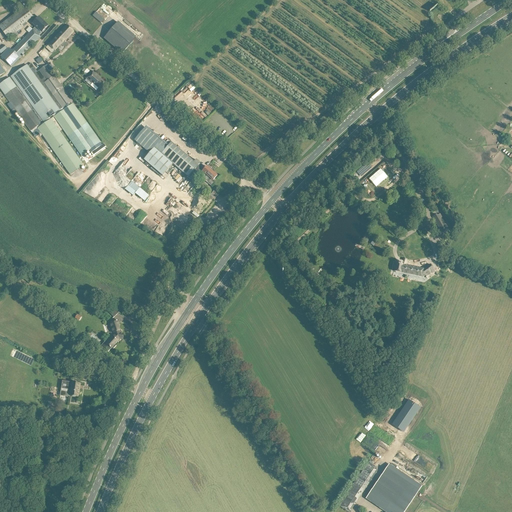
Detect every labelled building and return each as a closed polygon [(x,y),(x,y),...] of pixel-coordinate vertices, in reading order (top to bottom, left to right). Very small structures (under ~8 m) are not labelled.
[(21,9),(0,24),(0,28),(8,39),(13,36),(17,32),(24,27),(22,25),(29,20),(33,17),(25,6),(21,9)] [(42,32),(48,26),(39,17),(33,23),(36,26),(33,29),(36,32),(38,29),(42,32)] [(63,28),(48,44),(55,51),(65,40),(68,38),(69,40),(72,37),(70,36),(71,35),(74,31),(67,24),(63,28)] [(12,67),(41,37),(36,32),(33,29),(32,29),(12,49),(11,50),(9,48),(1,56),(12,67)] [(112,29),(104,38),(122,53),(130,44),(112,29)] [(0,84),(0,88),(5,95),(16,86),(43,123),(53,115),(61,109),(43,84),(36,73),(37,72),(31,63),(28,66),(27,64),(10,77),(11,77),(10,78),(9,77),(0,84)] [(36,73),(43,84),(61,109),(71,102),(72,101),(47,65),(39,70),(40,70),(37,72),(36,73)] [(89,75),(86,78),(89,81),(92,84),(90,86),(96,91),(98,88),(99,88),(101,86),(104,82),(92,71),(89,75)] [(189,94),(193,91),(192,90),(196,87),(190,80),(180,89),(184,94),(187,91),(189,94)] [(16,86),(5,95),(10,102),(7,105),(11,110),(14,108),(31,132),(43,123),(16,86)] [(64,110),(73,104),(71,102),(61,109),(53,115),(54,117),(64,110)] [(73,104),(64,110),(91,149),(101,142),(73,103),(73,104)] [(64,110),(54,117),(81,156),(87,163),(88,162),(83,154),(91,149),(64,110)] [(31,132),(32,133),(38,128),(51,119),(54,117),(53,115),(43,123),(31,132)] [(51,119),(38,128),(71,174),(83,165),(51,119)] [(167,147),(161,154),(173,164),(188,177),(191,180),(196,174),(201,168),(198,166),(200,163),(196,160),(194,162),(171,142),(168,146),(167,147)] [(203,170),(202,171),(206,174),(204,176),(203,178),(208,182),(208,183),(212,186),(214,183),(212,182),(214,179),(217,176),(207,167),(207,166),(203,170)] [(131,180),(124,189),(133,196),(135,193),(144,201),(149,195),(131,180)] [(215,190),(210,196),(215,200),(219,194),(215,190)] [(439,214),(434,218),(442,233),(448,229),(439,214)] [(372,236),(368,243),(373,246),(378,239),(372,236)] [(435,271),(434,270),(430,265),(424,269),(405,265),(406,264),(402,263),(402,264),(395,263),(393,271),(401,272),(423,277),(425,275),(426,276),(427,275),(426,274),(431,271),(432,273),(435,271)] [(111,307),(109,309),(111,311),(109,312),(114,317),(119,312),(114,307),(113,309),(111,307)] [(118,321),(108,324),(112,333),(114,333),(114,335),(110,339),(109,338),(105,343),(105,342),(99,349),(102,352),(103,353),(104,354),(107,351),(108,352),(112,348),(113,349),(116,346),(115,344),(118,341),(118,342),(120,340),(121,339),(123,339),(124,334),(122,333),(121,330),(120,330),(119,326),(120,326),(118,321)] [(70,365),(79,366),(80,358),(71,357),(63,356),(62,362),(70,364),(70,365)] [(79,384),(70,382),(62,381),(59,401),(68,403),(68,397),(70,397),(71,396),(78,397),(79,388),(80,388),(80,385),(79,385),(79,384)] [(366,437),(362,444),(380,453),(384,447),(366,437)] [(349,511),(350,511),(377,469),(367,462),(340,506),(349,511)] [(389,465),(366,498),(385,511),(404,511),(416,494),(421,487),(389,465)]
